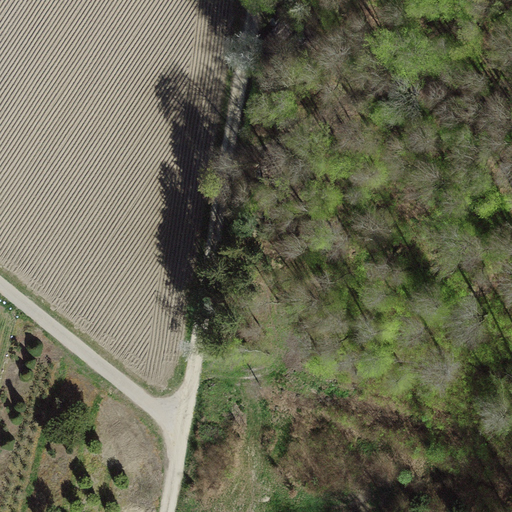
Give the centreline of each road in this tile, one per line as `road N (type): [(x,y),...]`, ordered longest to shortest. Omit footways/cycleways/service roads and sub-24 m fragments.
road 1 (track): [(161,511),(254,0)]
road 2 (track): [(0,297),(176,440)]
